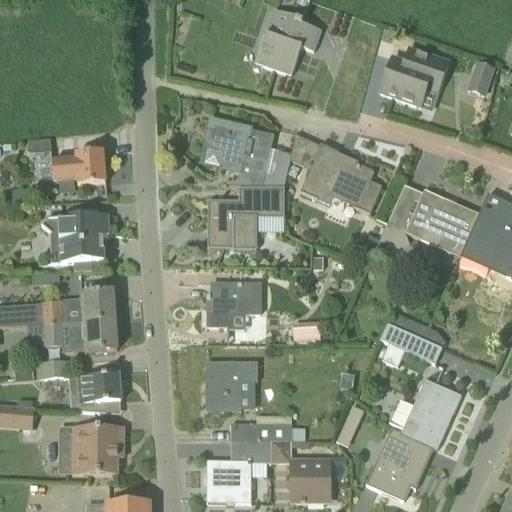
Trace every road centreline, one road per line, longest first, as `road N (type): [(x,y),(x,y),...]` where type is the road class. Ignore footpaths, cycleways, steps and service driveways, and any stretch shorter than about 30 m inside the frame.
road 1 (residential): [(168,511),(145,234),(142,0)]
road 2 (residential): [(511,174),(437,146),(319,121)]
road 3 (residential): [(458,511),(511,393)]
